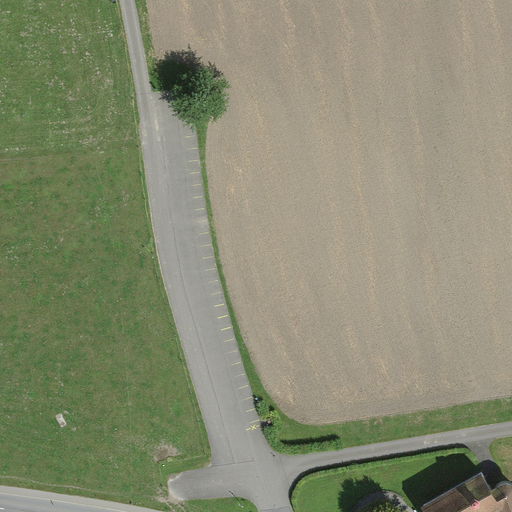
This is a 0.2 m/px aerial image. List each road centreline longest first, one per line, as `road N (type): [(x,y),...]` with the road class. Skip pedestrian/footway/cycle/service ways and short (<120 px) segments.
road 1 (residential): [(276,511),(235,448),(193,317),(127,0)]
road 2 (track): [(511,429),(251,472)]
